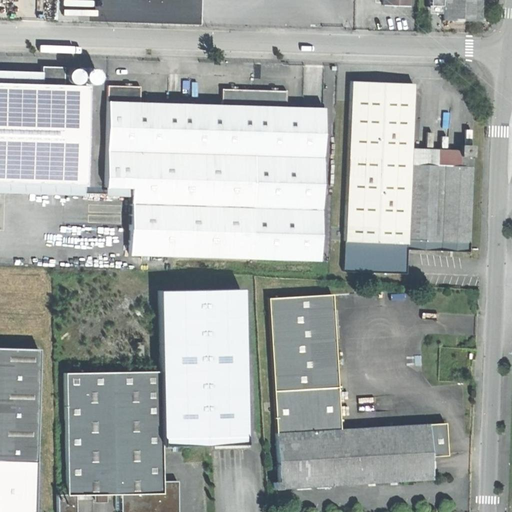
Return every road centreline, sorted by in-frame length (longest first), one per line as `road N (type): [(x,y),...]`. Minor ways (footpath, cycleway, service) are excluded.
road 1 (unclassified): [(510,49),(0,34)]
road 2 (unclassified): [(510,49),(488,511)]
